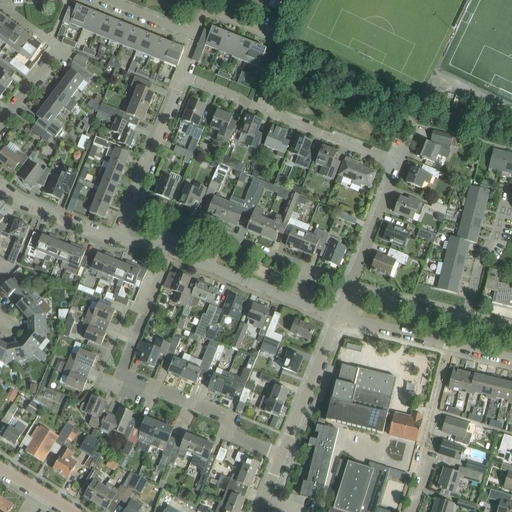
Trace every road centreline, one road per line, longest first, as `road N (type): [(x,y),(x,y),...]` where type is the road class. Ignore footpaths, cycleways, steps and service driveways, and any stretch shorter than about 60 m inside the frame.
road 1 (residential): [(280,456),(225,434),(231,420),(120,374),(169,251)]
road 2 (residential): [(184,79),(398,165)]
road 3 (residential): [(411,511),(451,345)]
road 4 (residential): [(119,236),(184,79)]
road 5 (residential): [(295,301),(309,266),(224,232),(209,267)]
road 6 (residential): [(280,456),(340,317)]
road 7 (residential): [(348,292),(398,165)]
road 8 (residential): [(119,236),(38,208),(0,185)]
road 9 (residential): [(465,320),(479,256),(506,198)]
road 10 (residential): [(465,320),(348,292)]
